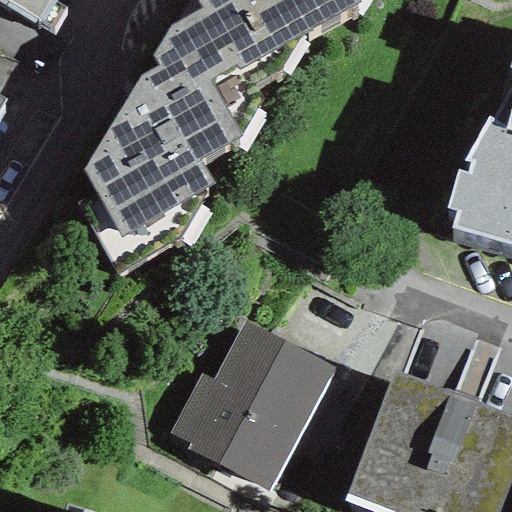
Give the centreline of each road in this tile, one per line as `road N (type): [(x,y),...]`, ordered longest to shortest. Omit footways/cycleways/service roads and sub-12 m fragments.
road 1 (residential): [(144,0),(0,247)]
road 2 (unknown): [(349,338),(384,301),(425,287),(511,311)]
